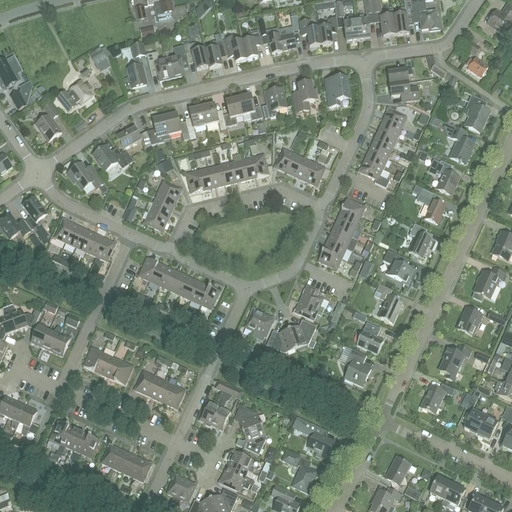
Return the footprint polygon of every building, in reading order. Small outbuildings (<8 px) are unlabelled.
[(172,14),(173,14),(170,0),(147,0),(146,0),(148,7),(153,6),(157,25),(173,22),(172,14)] [(374,14),(371,0),(364,0),(363,0),(365,16),(374,14)] [(371,0),(374,14),(381,14),(379,0),(371,0)] [(403,0),(405,11),(411,11),(409,0),(403,0)] [(410,0),(411,4),(413,21),(420,20),(421,32),(429,30),(429,32),(440,31),(439,21),(437,21),(436,13),(426,14),(425,2),(432,2),(432,0),(410,0)] [(336,20),(344,19),(342,3),(334,4),(335,11),(336,20)] [(315,14),(335,11),(334,4),(315,8),(315,14)] [(511,9),(508,6),(501,16),(496,13),(488,26),(506,38),(511,29),(511,9)] [(138,21),(146,20),(144,8),(136,9),(138,21)] [(406,16),(393,17),(396,37),(409,35),(406,16)] [(355,18),(358,42),(370,40),(368,21),(364,21),(364,17),(355,18)] [(396,37),(393,17),(380,19),(383,39),(396,37)] [(358,42),(355,18),(347,19),(347,24),(344,24),(346,44),(358,42)] [(330,28),(318,30),(321,47),(332,45),(331,33),(336,32),(335,20),(329,21),(330,28)] [(267,36),(263,22),(258,23),(261,38),(267,36)] [(321,47),(318,30),(311,31),(310,22),(299,23),(302,37),(308,36),(309,49),(321,47)] [(242,43),(247,61),(258,59),(255,45),(261,44),(258,32),(252,34),(253,40),(242,43)] [(279,36),(282,53),(282,52),(296,50),(293,35),(279,38),(279,36)] [(282,53),(279,36),(268,38),(271,56),(282,53)] [(471,37),(464,47),(456,59),(464,64),(472,53),(476,55),(480,49),(476,47),(479,43),(471,37)] [(247,61),(242,43),(242,41),(237,42),(236,39),(222,43),(226,56),(233,54),(235,64),(247,61)] [(225,55),(222,43),(222,42),(216,43),(217,47),(210,48),(211,51),(205,52),(205,50),(204,50),(209,71),(222,67),(219,56),(225,55)] [(209,71),(204,50),(197,52),(195,44),(189,46),(184,47),(187,62),(193,60),(196,72),(209,69),(209,71)] [(141,67),(139,59),(146,57),(143,45),(130,48),(135,68),(127,70),(132,90),(146,86),(141,67)] [(174,59),(167,61),(172,80),(184,77),(181,63),(187,62),(184,47),(174,50),(176,58),(174,58),(174,59)] [(109,64),(100,49),(89,55),(98,70),(109,64)] [(172,80),(167,61),(160,62),(158,62),(156,54),(146,57),(150,71),(156,69),(159,83),(172,80)] [(474,75),(482,63),(475,59),(473,62),(471,60),(468,65),(470,67),(467,70),(474,75)] [(16,72),(12,74),(5,61),(0,63),(0,78),(1,81),(6,90),(21,82),(16,72)] [(489,68),(482,63),(474,75),(481,79),(489,68)] [(447,75),(435,66),(431,71),(444,80),(447,75)] [(86,69),(79,74),(83,79),(90,74),(86,69)] [(389,86),(408,84),(407,77),(412,76),(411,69),(406,70),(406,72),(388,74),(389,86)] [(340,80),(332,81),(334,92),(327,93),(329,109),(340,107),(339,102),(349,100),(347,92),(349,91),(347,79),(340,80)] [(453,90),(457,82),(451,79),(447,87),(453,90)] [(93,96),(81,82),(69,91),(70,92),(67,95),(65,93),(57,99),(68,113),(76,107),(75,105),(79,103),(81,106),(93,96)] [(308,104),(315,102),(319,102),(316,91),(313,92),(311,84),(298,86),(300,98),(294,99),(297,114),(310,112),(308,104)] [(409,90),(408,84),(389,86),(391,99),(404,97),(405,103),(419,101),(417,89),(409,90)] [(32,93),(37,101),(43,97),(41,95),(44,92),(41,87),(37,90),(32,93)] [(282,89),(266,93),(264,94),(266,100),(268,100),(269,106),(262,108),(265,121),(277,118),(276,112),(287,109),(282,89)] [(18,94),(10,98),(18,111),(25,107),(18,94)] [(251,96),(238,100),(242,117),(250,115),(251,122),(262,120),(260,108),(254,109),(251,96)] [(483,102),(471,97),(465,111),(468,113),(466,116),(467,119),(469,120),(465,128),(480,134),(489,113),(480,109),(483,102)] [(229,115),(223,117),(226,128),(237,126),(235,119),(242,117),(238,100),(226,103),(229,115)] [(50,105),(43,110),(49,117),(36,126),(48,143),(61,134),(52,121),(58,116),(50,105)] [(226,128),(223,117),(223,115),(217,117),(214,106),(201,109),(206,127),(218,124),(221,134),(227,133),(226,130),(226,128)] [(425,114),(430,116),(434,106),(425,107),(425,114)] [(206,127),(201,109),(189,112),(192,123),(186,124),(186,126),(190,141),(189,141),(190,143),(196,141),(194,130),(206,127)] [(383,121),(402,130),(407,119),(388,110),(383,121)] [(190,141),(186,126),(180,128),(177,115),(165,118),(169,137),(181,133),(183,142),(189,141),(190,141)] [(424,126),(428,118),(422,116),(419,124),(424,126)] [(86,117),(78,124),(82,129),(90,122),(86,117)] [(169,137),(165,118),(152,121),(156,134),(147,136),(149,142),(151,147),(164,144),(162,138),(169,137)] [(402,130),(383,121),(378,131),(397,140),(402,130)] [(445,124),(443,129),(447,138),(457,143),(450,159),(465,166),(474,146),(463,140),(466,134),(445,124)] [(141,142),(134,130),(118,139),(124,151),(141,142)] [(397,140),(378,131),(374,142),(392,150),(397,140)] [(151,147),(149,142),(142,145),(145,151),(151,147)] [(374,142),(369,152),(388,161),(392,150),(374,142)] [(324,145),(322,150),(322,151),(320,155),(326,158),(328,153),(326,152),(328,147),(324,145)] [(169,153),(166,146),(160,149),(163,156),(169,153)] [(114,159),(106,147),(92,157),(102,170),(107,171),(117,164),(122,171),(129,166),(120,155),(114,159)] [(286,174),(294,156),(283,151),(275,169),(286,174)] [(388,161),(369,152),(364,162),(383,171),(388,161)] [(418,160),(424,163),(427,157),(421,154),(418,160)] [(407,157),(401,155),(399,159),(411,164),(412,160),(407,157)] [(0,177),(12,169),(8,163),(3,156),(0,158),(0,177)] [(264,156),(253,159),(257,179),(269,176),(264,156)] [(294,156),(286,174),(296,179),(305,160),(294,156)] [(257,179),(253,159),(242,162),(247,182),(257,179)] [(315,165),(305,160),(296,179),(306,184),(315,165)] [(247,182),(242,162),(231,165),(236,185),(247,182)] [(383,171),(364,162),(359,173),(376,181),(374,185),(385,190),(389,182),(380,177),(383,171)] [(433,178),(435,174),(443,178),(437,190),(433,188),(433,189),(451,197),(459,179),(449,174),(452,168),(441,162),(439,167),(432,163),(426,175),(433,178)] [(89,175),(81,165),(67,175),(73,184),(75,183),(82,192),(92,184),(96,191),(105,185),(94,171),(89,175)] [(231,165),(220,167),(224,187),(236,185),(231,165)] [(325,170),(315,165),(306,184),(317,189),(325,170)] [(224,187),(220,167),(208,170),(213,190),(224,187)] [(139,185),(144,187),(146,183),(152,170),(150,169),(149,169),(138,179),(137,181),(140,182),(139,185)] [(213,190),(208,170),(197,173),(202,193),(213,190)] [(202,193),(197,173),(186,176),(191,196),(202,193)] [(158,194),(177,202),(182,192),(163,183),(158,194)] [(419,196),(431,201),(433,196),(422,190),(419,196)] [(158,194),(153,204),(172,213),(177,202),(158,194)] [(38,227),(35,224),(47,215),(35,198),(23,207),(30,217),(24,222),(32,232),(38,227)] [(342,209),(342,211),(361,220),(365,209),(347,200),(343,209),(342,209)] [(424,220),(437,226),(438,225),(439,224),(441,221),(440,219),(446,208),(433,202),(424,220)] [(172,213),(153,204),(149,214),(167,223),(172,213)] [(342,211),(337,221),(356,230),(361,220),(342,211),(341,211),(342,211)] [(167,223),(149,214),(144,225),(162,234),(167,223)] [(0,227),(10,241),(20,233),(23,238),(30,233),(23,223),(18,226),(10,216),(0,223),(0,227)] [(65,245),(74,226),(63,221),(54,240),(65,245)] [(337,221),(332,231),(351,240),(356,230),(337,221)] [(422,260),(431,241),(424,237),(427,231),(414,225),(409,236),(415,239),(408,253),(422,260)] [(84,231),(74,226),(65,245),(76,249),(84,231)] [(49,237),(42,228),(35,233),(41,242),(49,237)] [(84,231),(76,249),(86,254),(95,235),(84,231)] [(332,231),(328,242),(346,250),(351,240),(332,231)] [(511,233),(510,238),(501,234),(499,240),(500,241),(492,257),(507,264),(511,253),(511,233)] [(95,235),(86,254),(96,259),(105,240),(95,235)] [(115,245),(105,240),(96,259),(107,264),(115,245)] [(346,250),(328,242),(323,252),(342,261),(346,250)] [(342,261),(323,252),(322,254),(318,263),(337,272),(342,261)] [(405,284),(407,285),(413,271),(398,264),(401,258),(388,252),(383,262),(392,267),(388,275),(384,274),(404,284),(403,287),(405,284)] [(149,283),(158,264),(156,263),(147,259),(138,278),(149,283)] [(158,264),(149,283),(159,288),(168,269),(158,265),(158,264)] [(168,269),(159,288),(169,293),(178,274),(168,269)] [(481,303),(483,299),(489,301),(498,281),(501,282),(505,276),(494,271),(491,277),(483,274),(474,294),(474,295),(472,299),(481,303)] [(94,275),(92,280),(101,284),(104,278),(95,274),(94,275)] [(188,279),(178,274),(169,293),(180,297),(188,279)] [(199,283),(188,279),(180,297),(190,302),(199,283)] [(209,288),(199,283),(190,302),(201,307),(209,288)] [(392,324),(401,304),(389,298),(392,292),(379,286),(376,293),(382,296),(379,300),(386,303),(379,318),(392,324)] [(299,303),(322,314),(324,310),(320,308),(321,306),(323,301),(316,297),(319,292),(307,287),(299,303)] [(209,288),(201,307),(211,312),(220,293),(211,289),(209,288)] [(322,314),(299,303),(295,314),(313,322),(316,316),(321,317),(322,314)] [(329,317),(338,321),(345,306),(338,303),(334,314),(331,312),(329,317)] [(54,316),(58,308),(47,304),(44,311),(54,316)] [(13,306),(7,308),(16,332),(28,328),(26,325),(29,325),(35,327),(41,314),(35,311),(32,317),(28,315),(23,317),(21,311),(17,313),(13,306)] [(16,332),(7,308),(2,310),(3,318),(0,318),(0,321),(1,325),(0,325),(0,339),(2,334),(4,333),(5,336),(16,332)] [(67,313),(60,309),(57,315),(64,319),(67,313)] [(472,338),(481,317),(466,310),(457,331),(472,338)] [(255,334),(264,315),(253,311),(244,329),(251,332),(249,337),(253,338),(255,334)] [(507,320),(489,312),(486,320),(504,328),(507,320)] [(353,319),(364,324),(367,319),(356,314),(353,319)] [(274,320),(264,315),(255,334),(266,339),(274,320)] [(68,317),(65,324),(71,327),(74,319),(68,317)] [(327,321),(336,325),(338,321),(329,317),(327,321)] [(290,330),(289,331),(296,351),(298,350),(307,346),(307,345),(309,344),(316,328),(302,322),(299,327),(290,330)] [(367,324),(356,347),(377,357),(384,342),(377,339),(380,331),(367,324)] [(41,349),(49,332),(45,330),(45,328),(39,325),(30,344),(41,349)] [(53,334),(49,332),(41,349),(52,354),(62,330),(58,328),(53,334)] [(63,330),(62,330),(52,354),(62,358),(71,339),(65,337),(63,339),(59,337),(63,330)] [(296,351),(289,331),(288,331),(278,335),(273,332),(266,347),(282,354),(285,353),(285,354),(294,351),(296,351)] [(503,338),(511,342),(511,335),(505,333),(503,338)] [(511,342),(503,338),(500,344),(511,349),(511,342)] [(249,347),(250,346),(235,339),(232,345),(247,352),(249,347)] [(439,373),(453,380),(464,358),(468,359),(471,353),(459,347),(456,354),(448,350),(445,356),(446,357),(439,373)] [(139,348),(135,359),(142,361),(146,351),(139,348)] [(94,373),(102,354),(92,349),(83,368),(94,373)] [(346,377),(355,382),(353,384),(363,389),(371,370),(361,365),(362,363),(363,363),(366,357),(352,351),(345,365),(350,367),(346,377)] [(474,360),(487,366),(490,359),(477,353),(474,360)] [(112,359),(102,354),(94,373),(104,377),(112,359)] [(493,358),(490,366),(495,368),(498,360),(493,358)] [(112,359),(104,377),(114,382),(123,363),(112,359)] [(134,369),(123,363),(114,382),(125,387),(134,369)] [(145,397),(154,378),(143,373),(135,392),(145,397)] [(164,383),(154,378),(145,397),(156,401),(164,383)] [(164,383),(156,401),(166,406),(175,387),(164,383)] [(226,395),(229,388),(219,383),(215,390),(226,395)] [(511,389),(505,386),(497,383),(494,391),(496,392),(495,396),(511,403),(511,389)] [(421,410),(434,416),(444,394),(451,398),(454,392),(441,386),(438,392),(431,388),(421,410)] [(475,391),(489,397),(491,392),(477,386),(475,391)] [(175,387),(166,406),(177,411),(185,392),(175,387)] [(229,388),(226,395),(239,401),(243,394),(229,388)] [(475,392),(472,397),(466,410),(471,412),(480,394),(475,392)] [(466,410),(472,397),(466,394),(462,402),(463,402),(460,407),(466,410)] [(9,420),(16,403),(6,398),(0,410),(0,418),(3,420),(5,418),(9,420)] [(211,427),(223,401),(219,399),(216,406),(209,403),(200,422),(204,424),(205,426),(210,428),(211,427)] [(223,401),(211,427),(222,432),(230,413),(223,410),(227,403),(223,401)] [(16,403),(9,420),(12,422),(11,429),(16,431),(27,408),(16,403)] [(242,434),(262,427),(261,425),(257,415),(240,407),(233,421),(239,424),(242,433),(242,434)] [(506,423),(511,411),(511,409),(507,407),(501,420),(506,423)] [(37,413),(27,408),(16,431),(16,432),(19,425),(23,426),(21,436),(26,438),(29,431),(32,425),(37,413)] [(476,437),(485,418),(473,412),(464,430),(476,437)] [(485,418),(476,437),(489,443),(498,425),(485,418)] [(60,446),(69,427),(67,426),(58,422),(49,441),(60,446)] [(29,431),(35,434),(38,427),(32,425),(29,431)] [(326,461),(334,443),(322,438),(325,431),(311,425),(307,436),(313,439),(308,449),(318,453),(316,456),(326,461)] [(69,427),(60,446),(70,451),(79,432),(69,428),(69,427)] [(262,427),(242,434),(243,435),(246,445),(244,450),(259,457),(267,439),(266,438),(263,429),(262,427)] [(511,453),(511,431),(502,449),(511,453)] [(89,437),(79,432),(70,451),(81,456),(89,437),(89,436),(89,437)] [(10,444),(12,439),(13,438),(5,435),(2,441),(10,444)] [(91,438),(89,437),(81,456),(91,460),(100,442),(91,438)] [(23,444),(13,439),(10,444),(21,449),(23,444)] [(112,470),(120,451),(110,446),(101,465),(112,470)] [(270,449),(265,460),(272,463),(277,453),(270,449)] [(131,456),(120,451),(112,470),(122,475),(131,456)] [(248,472),(252,474),(254,470),(249,468),(253,461),(234,452),(229,463),(248,472)] [(301,460),(286,453),(282,462),(288,465),(288,463),(298,467),(301,460)] [(131,456),(122,475),(132,479),(141,461),(131,456)] [(399,487),(410,466),(396,459),(385,480),(399,487)] [(141,461),(132,479),(143,484),(152,466),(141,461)] [(248,472),(229,463),(224,473),(247,484),(249,480),(245,478),(248,472)] [(292,488),(308,495),(317,474),(302,467),(299,474),(300,475),(297,481),(296,481),(292,488)] [(431,475),(425,471),(422,476),(423,479),(428,481),(431,475)] [(260,477),(265,480),(268,474),(262,472),(260,477)] [(247,484),(224,473),(219,484),(238,493),(241,486),(243,487),(243,489),(247,491),(249,485),(247,484)] [(175,506),(186,481),(175,476),(167,495),(173,498),(171,504),(175,506)] [(443,502),(451,486),(438,479),(430,495),(443,501),(443,502)] [(186,481),(175,506),(178,508),(181,502),(188,505),(197,486),(186,481)] [(256,495),(258,489),(253,486),(250,492),(256,495)] [(443,502),(443,501),(440,507),(446,509),(448,504),(457,508),(465,492),(451,486),(443,502)] [(297,511),(300,507),(288,502),(291,495),(276,488),(271,497),(279,501),(273,511),(297,511)] [(421,495),(408,488),(404,496),(417,503),(421,495)] [(210,500),(214,511),(231,511),(238,498),(223,491),(221,496),(212,500),(211,500),(210,500)] [(392,511),(394,510),(390,508),(394,501),(397,503),(400,497),(388,491),(385,496),(378,492),(373,502),(375,503),(370,511),(392,511)] [(485,511),(489,505),(476,498),(468,511),(485,511)] [(214,511),(210,500),(209,501),(200,504),(194,502),(189,511),(214,511)] [(9,501),(0,504),(0,511),(12,506),(9,501)] [(414,511),(426,511),(427,511),(423,509),(425,504),(419,501),(414,511)] [(249,511),(252,505),(247,502),(243,509),(249,511)]
